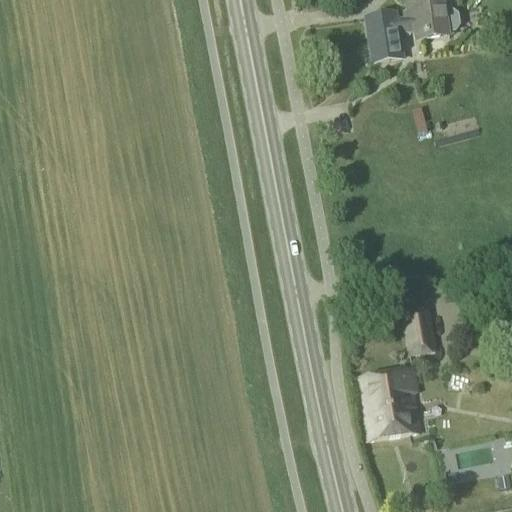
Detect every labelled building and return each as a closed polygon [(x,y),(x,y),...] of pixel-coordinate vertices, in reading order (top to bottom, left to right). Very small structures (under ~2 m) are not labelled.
[(403,22),(405,36),(412,35),(414,46),(448,41),(448,37),(454,36),(459,30),(457,18),(452,14),(445,15),(442,0),(428,0),(416,2),(418,14),(409,16),(410,21),(403,22)] [(405,36),(403,22),(395,23),(394,18),(365,22),(371,67),(401,62),(398,37),(405,36)] [(406,362),(434,357),(427,313),(399,317),(406,362)] [(367,445),(418,436),(411,396),(415,395),(410,373),(355,380),(367,445)] [(457,452),(460,473),(500,467),(497,446),(457,452)] [(508,483),(496,484),(498,493),(509,491),(508,483)]
